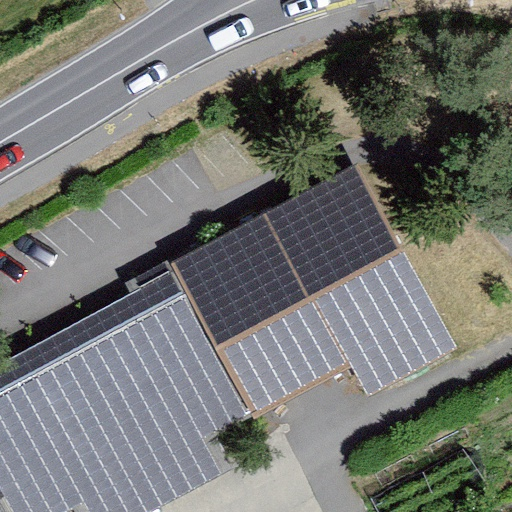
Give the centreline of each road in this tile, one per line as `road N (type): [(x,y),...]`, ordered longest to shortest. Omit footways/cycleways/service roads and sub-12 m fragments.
road 1 (secondary): [(0,146),(159,52)]
road 2 (secondary): [(159,52),(300,0)]
